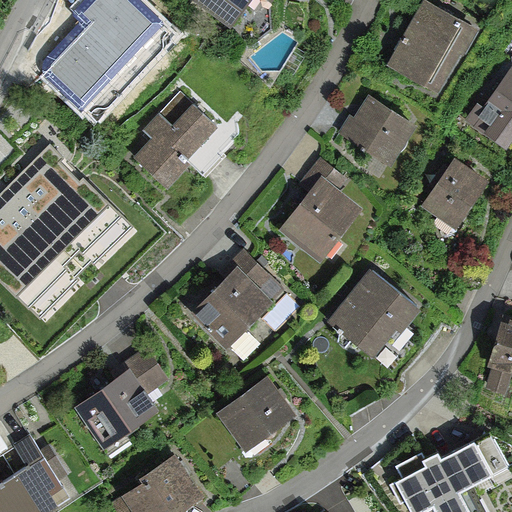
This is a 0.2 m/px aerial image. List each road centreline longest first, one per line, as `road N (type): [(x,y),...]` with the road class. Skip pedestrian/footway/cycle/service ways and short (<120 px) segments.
road 1 (residential): [(0,398),(97,335),(221,223),(326,68),(360,0)]
road 2 (residential): [(239,511),(339,463),(419,391),(467,328),(511,230)]
